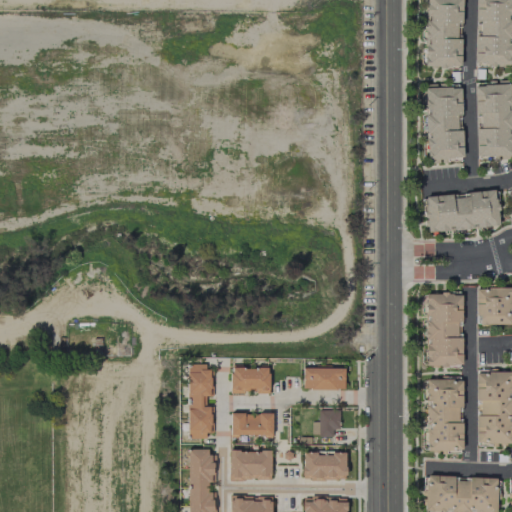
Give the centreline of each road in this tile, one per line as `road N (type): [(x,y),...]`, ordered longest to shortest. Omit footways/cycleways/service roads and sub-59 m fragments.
road 1 (tertiary): [(387,0),(389,511)]
road 2 (track): [(0,319),(130,318),(143,328),(131,363),(88,377),(86,511)]
